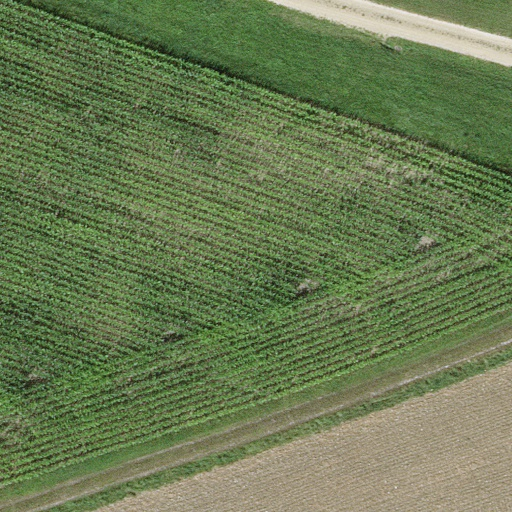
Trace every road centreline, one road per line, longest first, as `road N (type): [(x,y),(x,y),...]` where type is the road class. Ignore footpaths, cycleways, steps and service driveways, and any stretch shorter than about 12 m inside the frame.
road 1 (track): [(511,330),(3,511)]
road 2 (track): [(511,54),(308,0)]
